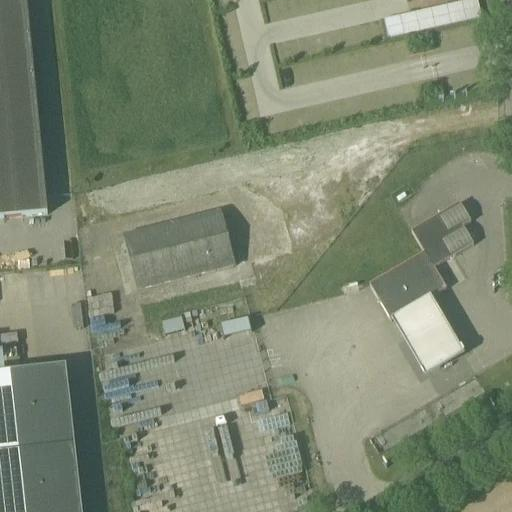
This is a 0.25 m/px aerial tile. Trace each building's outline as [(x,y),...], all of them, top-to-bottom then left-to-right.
[(0,0),(0,223),(47,219),(26,0),(0,0)] [(476,0),(468,0),(414,13),(419,33),(481,19),(476,0)] [(423,255),(369,287),(391,324),(418,309),(446,292),(434,271),(473,247),(463,229),(471,224),(460,205),(411,234),(423,255)] [(137,295),(235,270),(221,214),(123,239),(137,295)] [(436,300),(396,323),(430,382),(469,360),(436,300)] [(0,511),(80,511),(65,371),(22,376),(21,365),(0,367),(0,511)]
